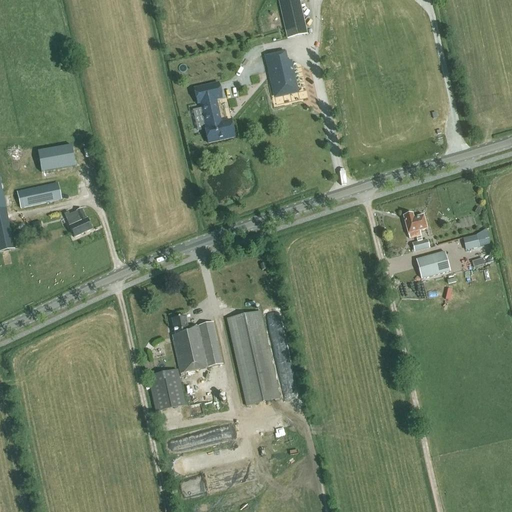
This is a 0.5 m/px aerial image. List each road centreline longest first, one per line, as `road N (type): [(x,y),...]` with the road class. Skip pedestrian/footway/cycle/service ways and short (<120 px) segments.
road 1 (tertiary): [(0,334),(197,246),(511,141)]
road 2 (track): [(440,511),(364,187)]
road 3 (track): [(26,219),(95,210),(122,287)]
